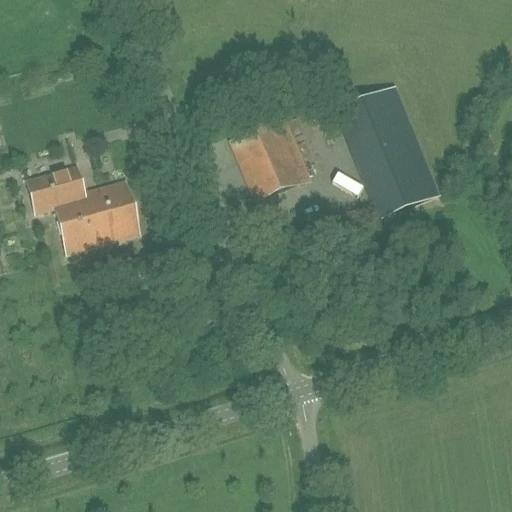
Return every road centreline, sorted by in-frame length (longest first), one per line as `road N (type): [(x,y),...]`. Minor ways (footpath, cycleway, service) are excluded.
road 1 (unclassified): [(294,394),(122,0)]
road 2 (tertiary): [(0,486),(294,394)]
road 3 (tertiary): [(294,394),(511,326)]
road 4 (unclassified): [(314,511),(294,394)]
